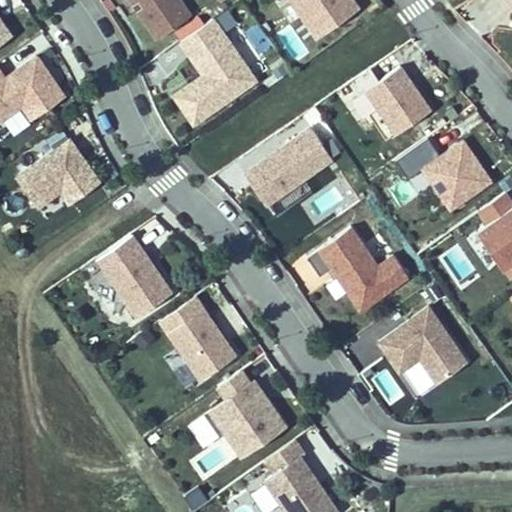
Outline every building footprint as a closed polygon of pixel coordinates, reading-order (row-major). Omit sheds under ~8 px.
[(176,0),(126,0),(131,6),(154,41),(189,17),(176,0)] [(286,0),(312,38),(354,11),(346,0),(286,0)] [(511,0),(501,0),(508,10),(511,7),(511,0)] [(210,21),(177,42),(200,76),(171,96),(179,107),(190,123),(251,82),(210,21)] [(0,74),(0,113),(18,102),(30,121),(64,98),(44,70),(35,57),(3,79),(0,74)] [(398,67),(365,90),(395,134),(429,111),(398,67)] [(307,129),(241,171),(251,187),(261,203),(327,161),(307,129)] [(79,157),(66,138),(13,175),(33,205),(48,195),(57,208),(97,182),(79,157)] [(420,166),(446,207),(487,179),(460,140),(420,166)] [(312,186),(331,175),(325,164),(305,176),(312,186)] [(511,204),(502,191),(476,208),(485,221),(464,236),(475,252),(487,244),(508,275),(511,272),(511,204)] [(349,226),(306,255),(318,273),(329,266),(342,285),(358,308),(406,275),(393,255),(377,267),(349,226)] [(168,294),(129,238),(97,260),(136,316),(168,294)] [(458,284),(477,271),(456,240),(438,252),(458,284)] [(425,307),(376,340),(388,358),(397,371),(417,357),(434,382),(464,362),(425,307)] [(232,354),(199,309),(164,333),(197,379),(232,354)] [(372,332),(350,344),(382,404),(403,394),(384,358),(385,357),(372,332)] [(237,371),(214,387),(224,400),(207,412),(238,456),(281,427),(263,401),(251,383),(247,385),(237,371)] [(201,407),(184,418),(200,441),(217,430),(201,407)] [(280,511),(331,511),(294,459),(300,455),(290,442),(260,463),(270,476),(260,483),(280,511)] [(196,481),(182,488),(190,505),(205,498),(196,481)]
